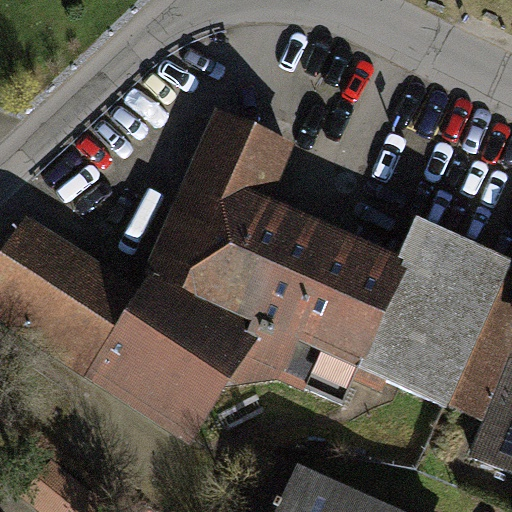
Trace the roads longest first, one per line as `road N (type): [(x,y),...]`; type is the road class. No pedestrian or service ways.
road 1 (residential): [(219,0),(176,19),(0,174)]
road 2 (residential): [(511,85),(327,0)]
